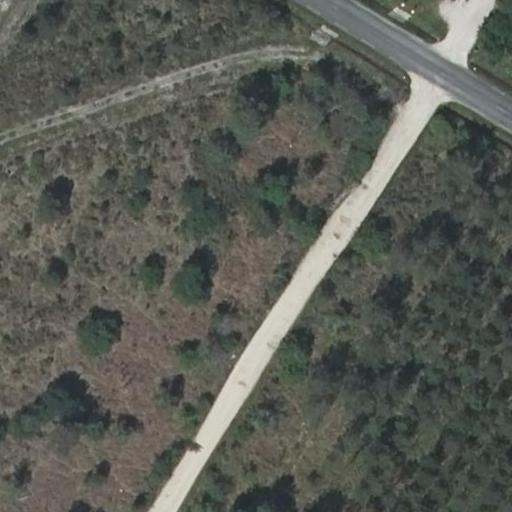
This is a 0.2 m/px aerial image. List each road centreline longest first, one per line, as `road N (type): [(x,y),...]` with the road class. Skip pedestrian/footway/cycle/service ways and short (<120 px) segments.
road 1 (track): [(486,0),(164,511)]
road 2 (secondary): [(322,0),(511,115)]
